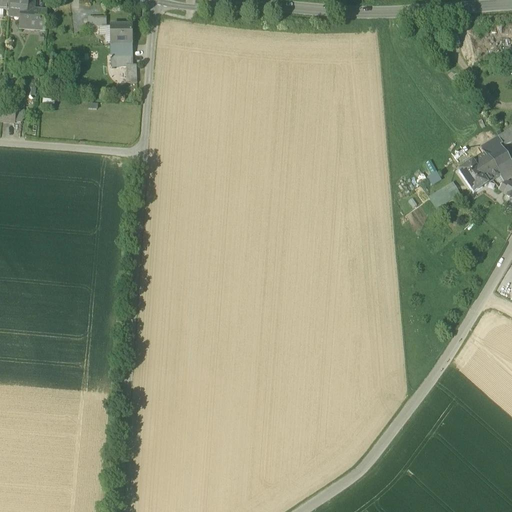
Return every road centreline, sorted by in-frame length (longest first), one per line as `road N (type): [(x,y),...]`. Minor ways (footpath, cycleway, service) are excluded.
road 1 (residential): [(154,0),(118,511)]
road 2 (residential): [(511,246),(441,365),(361,471),(299,511)]
road 3 (secondary): [(511,5),(336,13),(177,0)]
road 4 (track): [(143,153),(0,142)]
